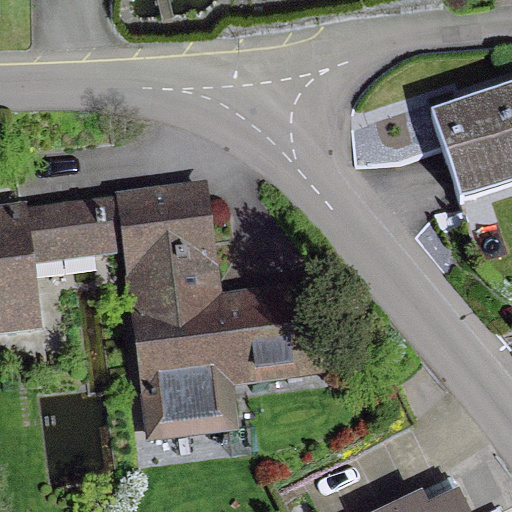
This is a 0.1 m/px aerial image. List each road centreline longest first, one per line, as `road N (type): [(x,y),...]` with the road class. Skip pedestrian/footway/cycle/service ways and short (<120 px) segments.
road 1 (residential): [(511,426),(342,212),(240,100)]
road 2 (residential): [(240,100),(359,51),(511,29)]
road 3 (residential): [(240,100),(171,81),(0,83)]
